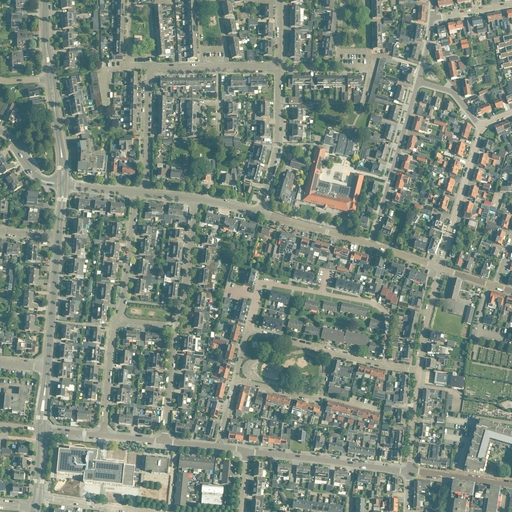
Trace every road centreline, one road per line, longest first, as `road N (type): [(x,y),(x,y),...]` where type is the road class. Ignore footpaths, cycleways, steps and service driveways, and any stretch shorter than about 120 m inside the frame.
road 1 (residential): [(384,365),(386,316),(375,305),(260,281)]
road 2 (residential): [(370,245),(418,81)]
road 3 (residential): [(154,68),(148,8),(129,8),(127,67),(151,71)]
road 4 (residential): [(258,212),(278,144),(279,67)]
road 5 (residential): [(440,269),(481,128)]
road 6 (residential): [(376,467),(245,451)]
road 7 (tertiary): [(46,367),(58,237)]
road 8 (residential): [(146,193),(151,71)]
